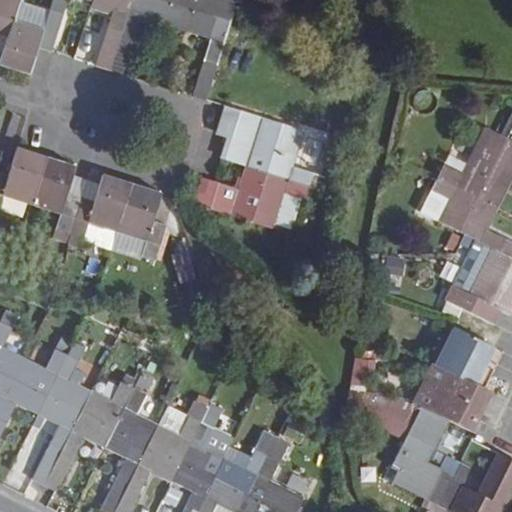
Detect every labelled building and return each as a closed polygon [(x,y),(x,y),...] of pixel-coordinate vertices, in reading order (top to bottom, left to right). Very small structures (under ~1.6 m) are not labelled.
[(35,47),(49,51),(64,0),(88,0),(90,1),(90,0),(49,0),(41,27),(13,19),(18,4),(7,0),(3,0),(0,10),(0,35),(8,38),(2,53),(0,62),(0,63),(28,73),(35,47)] [(96,65),(110,70),(131,0),(90,0),(90,1),(113,7),(96,65)] [(131,0),(110,70),(125,74),(143,9),(166,17),(163,23),(175,27),(183,0),(131,0)] [(183,0),(175,27),(191,32),(192,24),(214,32),(195,96),(209,100),(239,0),(238,0),(183,0)] [(8,38),(0,35),(0,52),(2,53),(8,38)] [(301,131),(222,106),(214,132),(225,136),(218,158),(243,166),(307,186),(311,171),(290,164),(301,131)] [(463,173),(444,163),(438,176),(498,206),(511,177),(511,158),(500,152),(481,142),(463,173)] [(6,175),(0,172),(0,200),(1,196),(29,205),(43,157),(16,148),(6,175)] [(52,230),(65,234),(77,198),(63,193),(72,166),(43,157),(29,205),(57,214),(52,230)] [(302,200),(307,186),(243,166),(235,189),(199,178),(191,205),(270,229),(272,224),(281,193),(302,200)] [(77,198),(82,179),(69,175),(63,193),(77,198)] [(90,202),(77,198),(65,234),(80,239),(85,222),(113,231),(127,183),(99,175),(96,184),(90,202)] [(451,198),(439,221),(476,240),(492,248),(511,257),(511,240),(487,228),(498,206),(438,176),(431,188),(451,198)] [(90,202),(96,184),(82,179),(77,198),(90,202)] [(156,193),(127,183),(113,231),(141,239),(137,255),(151,261),(163,224),(148,219),(156,193)] [(431,188),(419,211),(439,221),(451,198),(431,188)] [(292,231),(302,200),(281,193),(272,224),(292,231)] [(108,247),(113,231),(85,222),(80,239),(108,247)] [(137,255),(141,239),(113,231),(108,247),(137,255)] [(492,248),(476,240),(454,285),(469,293),(492,248)] [(511,257),(492,248),(469,293),(454,285),(447,300),(462,308),(493,323),(499,310),(510,317),(511,313),(511,257)] [(387,257),(386,274),(404,275),(405,258),(387,257)] [(0,343),(14,317),(2,310),(0,315),(0,398),(21,356),(0,345),(0,343)] [(497,348),(453,327),(434,365),(478,385),(497,348)] [(43,367),(21,356),(0,398),(0,431),(17,397),(27,402),(25,407),(35,412),(65,352),(54,346),(43,367)] [(30,477),(41,483),(89,390),(68,379),(77,359),(65,352),(35,412),(48,419),(51,414),(59,417),(30,477)] [(354,359),(351,385),(371,387),(374,361),(354,359)] [(413,401),(411,405),(419,410),(446,422),(469,433),(476,421),(490,392),(485,389),(478,385),(434,365),(421,382),(413,401)] [(110,400),(89,390),(41,483),(54,490),(84,430),(93,434),(90,440),(102,447),(133,386),(120,379),(110,400)] [(144,393),(145,392),(133,386),(102,447),(115,453),(117,447),(127,451),(97,511),(99,511),(110,511),(155,423),(135,412),(144,393)] [(414,421),(348,390),(344,408),(406,437),(414,421)] [(411,405),(413,401),(348,390),(414,421),(419,410),(411,405)] [(166,404),(144,393),(135,412),(155,423),(166,404)] [(204,408),(198,419),(168,479),(181,485),(184,479),(193,484),(179,511),(194,511),(222,456),(201,445),(210,426),(220,407),(207,401),(204,408)] [(157,473),(168,479),(198,419),(204,408),(193,402),(187,414),(176,434),(155,423),(110,511),(126,511),(151,463),(159,467),(157,473)] [(176,434),(187,414),(166,404),(155,423),(176,434)] [(398,480),(395,487),(423,501),(439,509),(462,460),(450,454),(441,472),(425,464),(446,422),(419,410),(414,421),(406,437),(387,475),(398,480)] [(232,437),(210,426),(201,445),(222,456),(228,445),(232,437)] [(239,511),(266,458),(271,451),(280,438),(262,430),(250,456),(244,467),(222,456),(194,511),(209,511),(218,495),(227,500),(224,508),(232,511),(239,511)] [(268,479),(286,442),(280,438),(271,451),(266,458),(239,511),(295,511),(302,497),(268,479)] [(244,467),(250,456),(228,445),(222,456),(244,467)] [(463,483),(472,465),(462,460),(439,509),(445,511),(503,511),(511,494),(511,461),(498,455),(480,493),(463,483)] [(395,487),(398,480),(387,475),(384,482),(395,487)]
